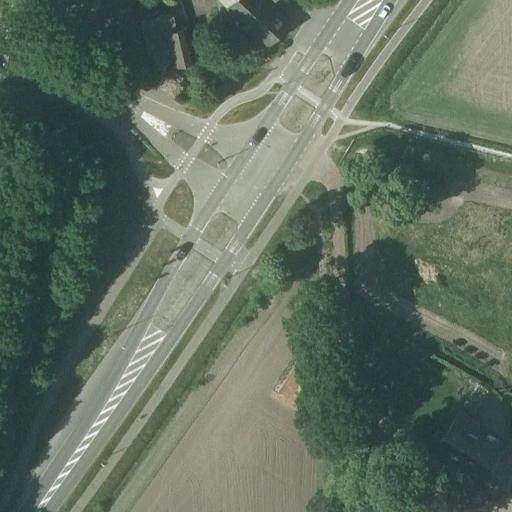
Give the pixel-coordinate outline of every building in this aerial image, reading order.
[(265,44),(286,21),(263,0),(233,0),(227,7),(265,44)] [(124,39),(141,34),(135,6),(117,10),(124,39)] [(148,18),(141,19),(149,51),(153,50),(156,61),(171,58),(172,64),(193,59),(186,25),(175,28),(171,12),(165,14),(163,9),(147,13),(148,18)] [(321,379),(299,365),(282,390),(304,405),(321,379)] [(485,475),(502,449),(473,429),(478,421),(461,409),(438,444),(485,475)] [(457,511),(460,511),(472,495),(454,483),(442,501),(457,511)]
